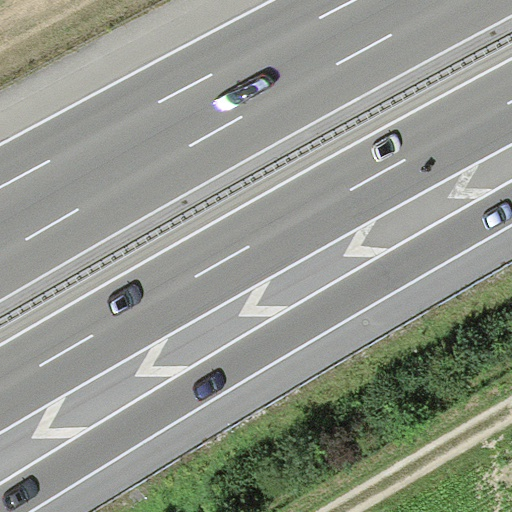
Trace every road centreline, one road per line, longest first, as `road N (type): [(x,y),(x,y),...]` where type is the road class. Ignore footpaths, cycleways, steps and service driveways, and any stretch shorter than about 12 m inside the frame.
road 1 (motorway): [(0,507),(511,203)]
road 2 (motorway): [(0,390),(511,102)]
road 3 (motorway): [(410,0),(0,223)]
road 4 (track): [(339,511),(511,407)]
